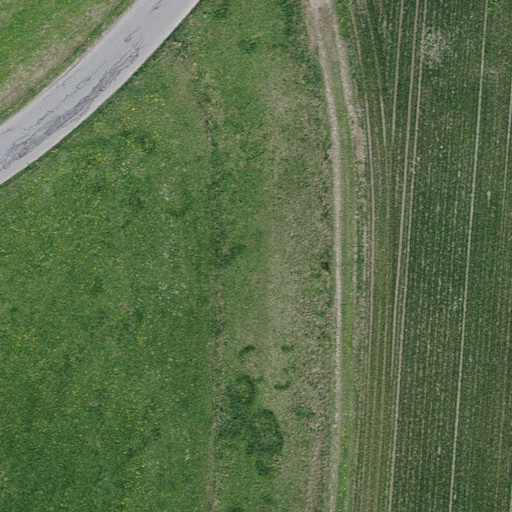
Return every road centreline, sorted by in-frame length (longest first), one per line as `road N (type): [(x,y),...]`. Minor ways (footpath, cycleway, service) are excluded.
road 1 (track): [(344,511),(353,403),(350,195),(321,0)]
road 2 (unclassified): [(0,156),(26,141),(175,0)]
